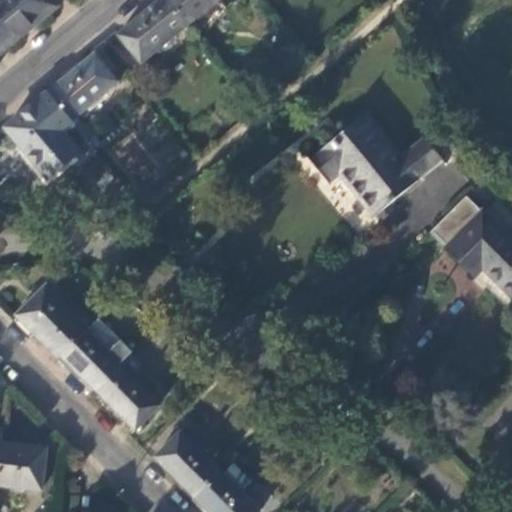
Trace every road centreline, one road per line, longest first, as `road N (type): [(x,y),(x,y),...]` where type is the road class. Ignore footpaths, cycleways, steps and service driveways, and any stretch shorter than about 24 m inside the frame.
road 1 (residential): [(0,250),(95,251),(147,278),(359,418),(474,511)]
road 2 (residential): [(179,511),(0,333)]
road 3 (residential): [(0,89),(111,0)]
